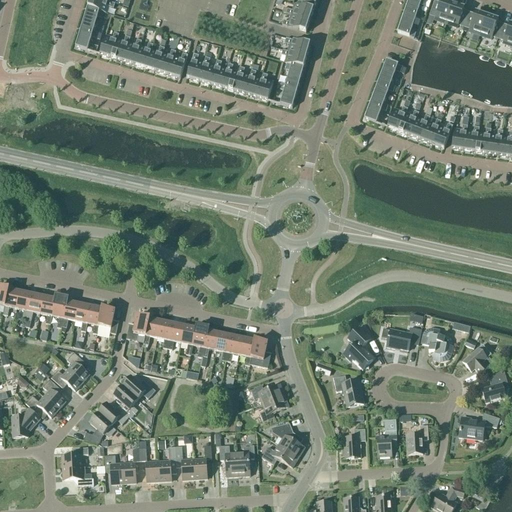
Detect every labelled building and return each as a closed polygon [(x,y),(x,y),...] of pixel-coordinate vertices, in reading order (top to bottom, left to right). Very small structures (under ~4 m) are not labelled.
[(97,0),(90,0),(87,9),(105,15),(107,15),(109,9),(113,10),(115,5),(109,3),(97,0)] [(297,6),(313,12),(317,0),(304,0),(304,2),(299,0),(297,6)] [(425,0),(409,0),(404,15),(415,19),(420,20),(422,13),(418,12),(421,0),(423,0),(431,3),(431,2),(425,0)] [(446,25),(453,6),(441,2),(439,7),(433,5),(429,17),(435,19),(434,21),(446,25)] [(292,17),(310,23),(313,12),(297,6),(296,6),(293,13),(287,11),(286,15),(292,17)] [(464,29),(468,17),(462,15),(464,10),(453,6),(446,25),(457,29),(458,27),(464,29)] [(104,15),(105,15),(87,9),(81,29),(93,33),(98,19),(102,20),(104,15)] [(480,37),(487,17),(475,13),(473,19),(468,17),(464,29),(469,31),(468,33),(480,37)] [(404,15),(397,35),(413,40),(416,33),(411,32),(415,19),(404,15)] [(282,27),(306,35),(310,23),(292,17),(290,24),(283,22),(282,27)] [(498,41),(502,29),(496,27),(498,21),(487,17),(480,37),(492,41),(492,39),(498,41)] [(511,48),(511,26),(509,25),(507,31),(502,29),(498,41),(503,43),(502,45),(511,48)] [(92,39),(96,40),(98,34),(93,33),(81,29),(75,49),(90,54),(90,53),(87,52),(92,39)] [(112,60),(117,42),(119,36),(114,35),(112,41),(105,39),(100,57),(112,60)] [(117,42),(112,60),(123,64),(128,46),(130,40),(125,38),(124,44),(117,42)] [(289,53),(307,59),(310,47),(286,40),(284,45),(291,47),(289,53)] [(128,46),(123,64),(134,67),(140,49),(142,43),(137,42),(135,48),(128,46)] [(146,71),(151,53),(153,46),(148,45),(146,51),(140,49),(134,67),(146,71)] [(163,56),(164,50),(160,48),(158,55),(151,53),(146,71),(157,74),(163,56)] [(169,77),(174,59),(176,53),(171,52),(169,58),(163,56),(157,74),(169,77)] [(287,65),(303,70),(307,59),(289,53),(283,52),(281,56),(287,58),(285,65),(287,65)] [(169,77),(180,81),(188,57),(183,55),(181,62),(174,59),(169,77)] [(197,63),(198,57),(193,56),(187,80),(198,83),(203,65),(197,63)] [(208,67),(210,61),(205,59),(203,65),(198,83),(210,87),(215,69),(208,67)] [(386,62),(379,82),(390,86),(395,73),(399,75),(402,68),(386,62)] [(220,70),(221,64),(217,63),(215,69),(210,87),(221,90),(226,72),(220,70)] [(286,86),(298,90),(303,70),(287,65),(285,71),(290,73),(286,86)] [(221,90),(233,93),(238,75),(231,73),(233,67),(228,66),(226,72),(221,90)] [(233,93),(244,97),(249,78),(243,77),(244,70),(240,69),(238,75),(233,93)] [(244,97),(256,100),(261,82),(254,80),(256,74),(251,72),(249,78),(244,97)] [(261,82),(256,100),(268,103),(273,85),(266,83),(268,77),(263,76),(261,82)] [(379,82),(372,101),(383,105),(387,93),(392,95),(395,88),(390,86),(379,82)] [(278,106),(292,110),(298,90),(286,86),(281,85),(279,91),(284,93),(280,106),(278,105),(278,106)] [(372,101),(364,121),(384,129),(385,128),(375,124),(380,112),(385,114),(387,107),(383,105),(372,101)] [(405,116),(408,110),(403,109),(401,115),(394,112),(387,129),(387,130),(399,134),(405,116)] [(416,121),(419,115),(414,113),(412,119),(405,116),(399,134),(410,138),(416,121)] [(428,125),(430,119),(425,117),(423,123),(416,121),(410,138),(421,142),(428,125)] [(436,121),(434,127),(428,125),(421,142),(432,147),(439,129),(441,123),(436,121)] [(432,147),(444,151),(453,128),(448,126),(445,132),(439,129),(432,147)] [(464,153),(466,134),(467,128),(462,127),(461,133),(454,132),(451,150),(451,151),(464,153)] [(478,136),(479,129),(474,129),(473,135),(466,134),(464,153),(475,154),(478,136)] [(487,156),(490,138),(491,131),(486,131),(485,137),(478,136),(475,154),(487,156)] [(499,158),(502,139),(503,133),(498,132),(497,139),(490,138),(487,156),(499,158)] [(511,160),(511,151),(511,134),(510,134),(509,140),(502,139),(499,158),(511,160)] [(5,309),(9,289),(0,287),(0,307),(4,308),(5,309)] [(17,311),(21,291),(9,289),(5,309),(4,308),(3,317),(8,318),(9,309),(17,311)] [(26,322),(32,296),(29,296),(30,293),(21,291),(17,311),(24,312),(22,321),(26,322)] [(40,316),(44,296),(35,294),(35,297),(32,296),(26,322),(25,329),(30,330),(33,314),(40,316)] [(55,301),(53,301),(53,298),(44,296),(40,316),(47,317),(45,326),(50,327),(52,318),(55,301)] [(67,304),(68,301),(56,299),(55,301),(52,318),(59,320),(57,330),(62,331),(62,329),(67,304)] [(75,323),(79,304),(70,302),(70,304),(67,304),(62,329),(66,330),(68,322),(75,323)] [(91,308),(90,308),(88,308),(88,306),(79,304),(75,323),(82,325),(81,333),(86,334),(87,326),(91,308)] [(98,333),(103,309),(91,306),(90,308),(91,308),(87,326),(94,327),(92,336),(97,337),(98,333)] [(98,333),(116,337),(118,324),(113,323),(115,313),(111,313),(112,310),(103,309),(98,333)] [(146,338),(150,318),(141,316),(140,319),(137,318),(135,327),(129,326),(126,341),(138,344),(139,337),(145,338),(146,338)] [(157,340),(161,321),(150,318),(146,338),(145,338),(143,346),(148,347),(150,339),(157,340)] [(167,351),(173,326),(170,325),(170,323),(161,321),(157,340),(164,342),(163,350),(167,351)] [(181,345),(185,326),(176,324),(175,326),(173,326),(167,351),(172,352),(174,344),(181,345)] [(196,331),(196,330),(193,330),(194,328),(185,326),(181,345),(188,347),(186,357),(191,358),(193,348),(196,331)] [(208,333),(209,333),(209,331),(196,328),(196,330),(196,331),(193,348),(200,349),(198,359),(202,360),(208,333)] [(368,367),(375,360),(363,349),(371,340),(359,329),(347,341),(353,347),(343,357),(350,364),(352,362),(362,373),(364,371),(369,371),(368,367)] [(418,348),(422,332),(410,330),(409,336),(390,332),(390,333),(384,331),(382,340),(388,341),(386,349),(395,351),(395,350),(408,353),(410,346),(418,348)] [(216,353),(220,333),(215,332),(215,335),(209,333),(208,333),(202,360),(201,369),(205,370),(209,351),(216,353)] [(442,363),(445,362),(447,361),(449,358),(450,356),(451,348),(443,346),(444,340),(438,339),(439,334),(433,332),(431,332),(428,333),(426,334),(425,336),(424,338),(422,346),(430,348),(428,354),(434,355),(433,361),(439,363),(442,363)] [(226,364),(231,338),(229,337),(229,335),(220,333),(216,353),(223,354),(221,363),(226,364)] [(239,358),(244,338),(235,336),(234,339),(231,338),(226,364),(231,365),(232,356),(239,358)] [(250,367),(255,341),(244,338),(239,358),(247,359),(245,367),(250,368),(250,367)] [(250,367),(268,371),(271,356),(265,355),(267,346),(264,345),(264,343),(255,341),(250,367)] [(476,345),(467,341),(464,347),(473,351),(476,345)] [(480,377),(494,365),(488,359),(491,356),(482,346),(478,351),(462,364),(471,374),(475,371),(480,377)] [(67,372),(82,386),(90,377),(82,370),(86,366),(74,355),(67,363),(72,367),(67,372)] [(137,359),(131,363),(134,368),(139,370),(140,364),(137,359)] [(45,376),(49,371),(41,364),(37,369),(45,376)] [(330,378),(332,370),(320,366),(318,374),(330,378)] [(41,384),(46,378),(38,370),(34,374),(36,376),(34,378),(41,384)] [(75,394),(82,386),(67,372),(63,377),(58,373),(51,380),(63,391),(67,387),(75,394)] [(485,406),(506,400),(505,396),(509,390),(504,373),(491,378),(493,387),(492,389),(485,391),(482,396),(485,406)] [(20,378),(19,378),(18,385),(19,388),(20,389),(23,391),(26,389),(26,386),(26,385),(20,378)] [(347,385),(345,378),(333,381),(336,395),(342,394),(342,397),(344,397),(347,410),(364,406),(359,382),(347,385)] [(122,389),(137,402),(143,397),(148,401),(155,393),(145,384),(141,389),(131,380),(122,389)] [(43,399),(58,412),(66,404),(58,397),(62,392),(50,382),(43,389),(48,394),(43,399)] [(225,389),(232,391),(234,383),(227,382),(225,389)] [(262,407),(284,398),(280,387),(264,393),(262,388),(250,392),(254,402),(259,400),(262,407)] [(132,408),(137,402),(122,389),(114,398),(124,408),(121,412),(129,419),(131,421),(138,413),(132,408)] [(58,412),(43,399),(39,404),(32,398),(25,406),(39,418),(43,413),(51,421),(58,412)] [(284,398),(262,407),(264,413),(259,415),(263,425),(275,421),(272,415),(289,409),(284,398)] [(121,412),(120,411),(116,415),(107,407),(98,416),(112,428),(117,422),(122,427),(129,419),(121,412)] [(35,427),(40,422),(29,412),(21,412),(22,419),(12,420),(13,440),(28,440),(27,425),(29,425),(31,423),(35,427)] [(103,437),(112,428),(98,416),(90,425),(99,434),(95,438),(86,435),(84,442),(98,447),(103,437)] [(496,431),(500,421),(484,416),(481,424),(477,423),(476,425),(470,424),(470,421),(462,420),(461,429),(460,429),(460,431),(459,440),(467,441),(469,443),(473,444),(475,442),(482,443),(483,434),(484,429),(496,430),(496,431)] [(397,449),(396,433),(396,422),(384,423),(385,433),(386,439),(377,439),(378,459),(392,459),(391,448),(396,447),(397,449)] [(282,441),(278,447),(299,460),(305,450),(300,447),(303,441),(293,435),(289,426),(271,430),(272,435),(282,441)] [(408,457),(423,456),(422,442),(428,442),(427,428),(420,429),(420,437),(407,438),(408,457)] [(345,461),(360,460),(360,444),(366,443),(365,431),(354,432),(354,439),(344,440),(345,461)] [(292,470),(299,460),(278,447),(274,453),(268,449),(261,460),(274,468),(278,461),(292,470)] [(194,463),(195,482),(207,481),(206,462),(212,462),(211,448),(204,449),(205,462),(194,463)] [(238,479),(237,455),(230,456),(229,448),(219,449),(220,463),(225,463),(227,480),(238,479)] [(237,455),(238,479),(250,479),(249,462),(255,461),(254,448),(248,448),(248,449),(243,449),(244,455),(237,455)] [(63,471),(82,470),(81,458),(88,457),(88,450),(76,451),(76,458),(62,458),(63,471)] [(177,476),(176,462),(175,450),(168,450),(169,464),(158,465),(159,484),(171,483),(171,476),(177,476)] [(124,486),(123,467),(116,467),(115,458),(104,459),(105,473),(111,473),(111,487),(124,486)] [(182,483),(195,482),(194,463),(181,463),(182,483)] [(147,485),(159,484),(158,465),(146,465),(147,485)] [(123,467),(124,486),(136,485),(135,466),(123,467)] [(82,470),(63,471),(63,483),(77,482),(78,489),(94,488),(93,481),(83,482),(82,470)] [(463,500),(465,493),(451,489),(449,496),(450,496),(448,501),(439,496),(432,510),(435,511),(452,511),(456,506),(453,504),(457,498),(463,500)] [(391,511),(390,498),(376,499),(376,511),(391,511)] [(359,511),(358,500),(343,501),(344,511),(359,511)]
